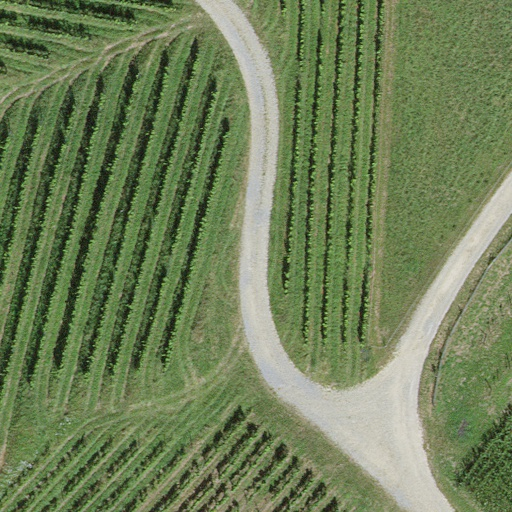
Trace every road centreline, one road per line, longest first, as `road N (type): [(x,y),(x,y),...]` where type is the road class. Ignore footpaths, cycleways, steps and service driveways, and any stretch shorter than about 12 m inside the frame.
road 1 (track): [(220,0),(262,73),(260,188),(246,301),(284,395),(348,447)]
road 2 (track): [(511,197),(403,351),(348,447)]
